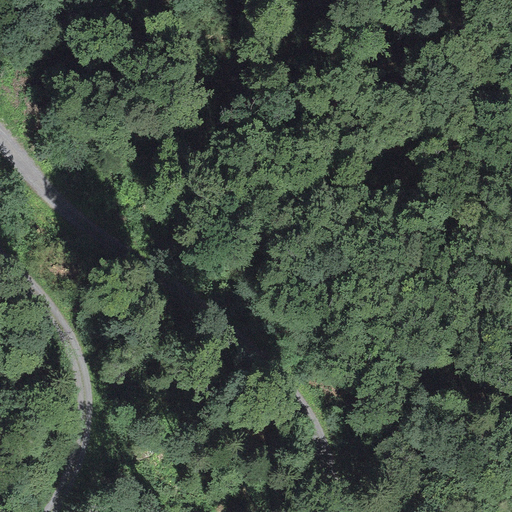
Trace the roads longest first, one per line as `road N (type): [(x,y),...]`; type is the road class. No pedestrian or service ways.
road 1 (track): [(0,131),(62,211),(184,288),(302,401),(337,511)]
road 2 (track): [(53,511),(68,489),(85,422),(85,358),(48,298),(0,252)]
